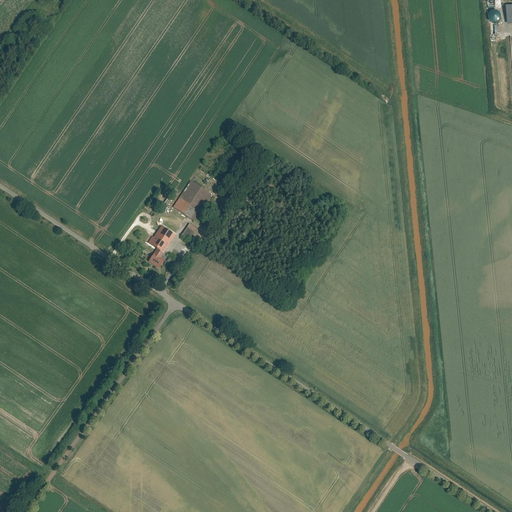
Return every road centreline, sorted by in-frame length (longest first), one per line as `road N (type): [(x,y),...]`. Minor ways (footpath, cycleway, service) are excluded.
road 1 (unclassified): [(175,303),(489,511)]
road 2 (unclassified): [(175,303),(18,511)]
road 3 (unclassified): [(0,186),(175,303)]
